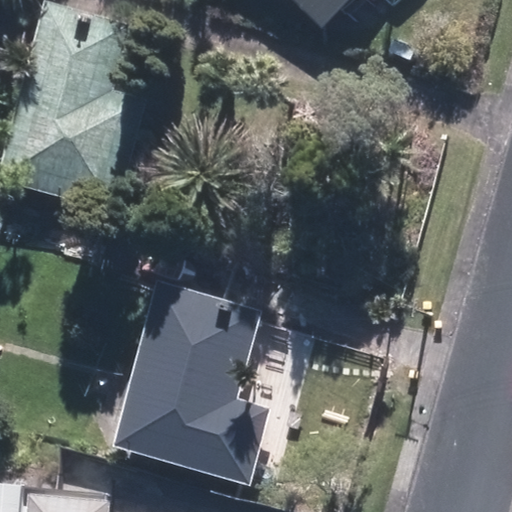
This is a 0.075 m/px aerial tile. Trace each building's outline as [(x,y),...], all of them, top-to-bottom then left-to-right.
[(45,0),(0,160),(0,177),(107,208),(138,97),(109,90),(111,81),(124,84),(138,35),(126,32),(129,22),(52,0),(45,0)] [(288,0),(313,27),(341,0),(288,0)] [(127,437),(256,473),(277,399),(249,390),(273,306),(173,276),(127,437)] [(0,475),(0,506),(24,509),(26,478),(0,475)] [(46,489),(44,511),(120,511),(122,496),(46,489)]
